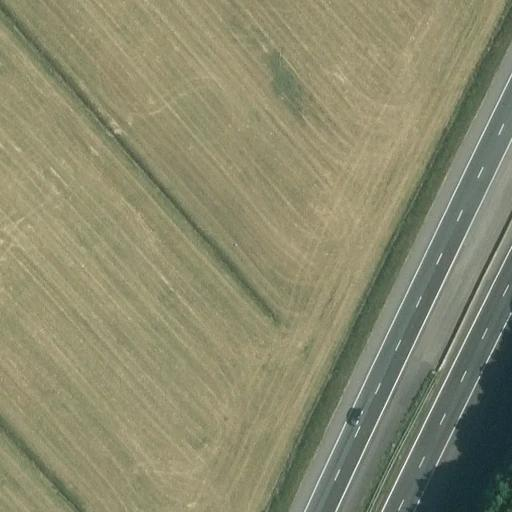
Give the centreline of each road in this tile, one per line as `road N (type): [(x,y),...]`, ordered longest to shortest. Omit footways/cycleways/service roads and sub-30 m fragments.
road 1 (motorway): [(511,108),(320,511)]
road 2 (motorway): [(402,511),(511,287)]
